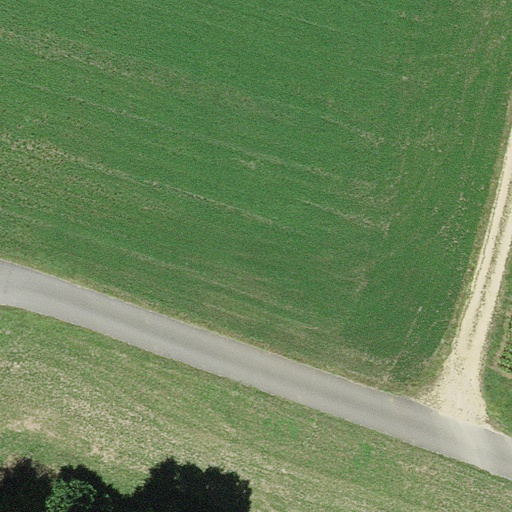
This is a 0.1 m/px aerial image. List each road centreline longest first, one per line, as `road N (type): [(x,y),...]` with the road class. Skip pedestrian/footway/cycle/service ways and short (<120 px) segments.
road 1 (track): [(0,289),(511,464)]
road 2 (track): [(432,437),(494,258),(511,171)]
